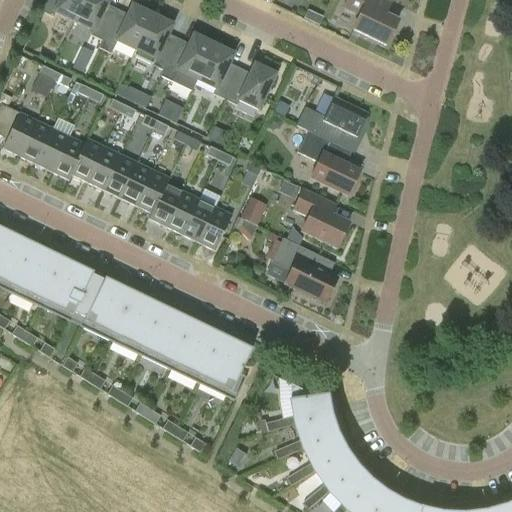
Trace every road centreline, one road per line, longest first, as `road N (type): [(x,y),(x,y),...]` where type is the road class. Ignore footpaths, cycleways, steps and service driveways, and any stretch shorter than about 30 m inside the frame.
road 1 (residential): [(373,372),(0,196)]
road 2 (residential): [(373,372),(433,104)]
road 3 (residential): [(433,104),(208,0)]
road 4 (residential): [(511,462),(481,474),(436,471),(397,452),(377,414),(373,372)]
